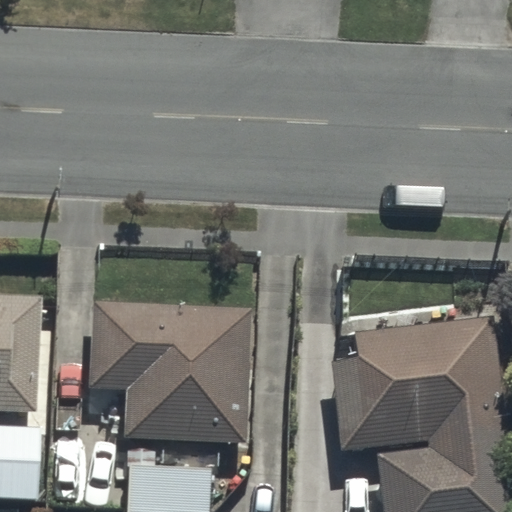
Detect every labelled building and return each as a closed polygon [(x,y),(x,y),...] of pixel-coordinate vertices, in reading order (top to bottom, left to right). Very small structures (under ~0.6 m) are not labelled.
[(37,291),(0,289),(0,405),(31,407),(37,291)] [(245,306),(88,300),(85,385),(120,386),(119,435),(240,439),(245,306)] [(509,511),(485,315),(349,332),(352,355),(326,359),(337,448),(371,443),(379,511),(509,511)] [(36,427),(0,424),(0,495),(34,497),(36,427)] [(202,511),(204,467),(122,465),(121,511),(202,511)]
